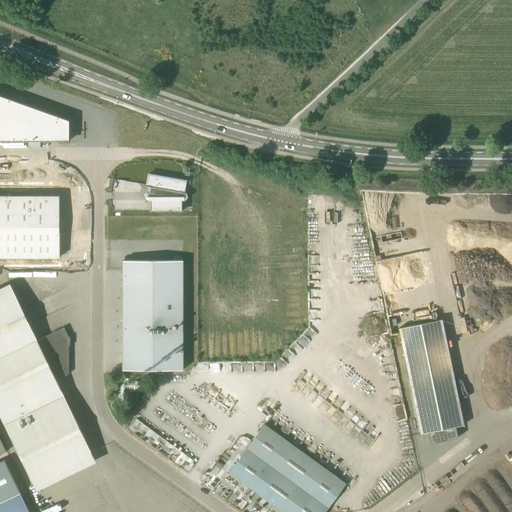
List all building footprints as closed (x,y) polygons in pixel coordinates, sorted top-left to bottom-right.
[(69,120),(0,95),(0,141),(69,141),(69,120)] [(184,200),(185,200),(186,199),(187,198),(187,197),(187,195),(187,194),(186,193),(185,192),(186,181),(182,180),(148,175),(147,182),(146,187),(150,187),(149,193),(147,193),(146,194),(145,194),(145,196),(144,197),(145,198),(145,199),(146,200),(147,200),(148,201),(150,201),(150,211),(182,210),(182,200),(184,200)] [(0,257),(60,257),(60,230),(72,230),(72,194),(74,194),(75,192),(75,190),(73,188),(71,188),(69,189),(67,186),(68,184),(67,182),(65,181),(63,181),(62,182),(61,184),(0,183),(0,257)] [(183,370),(183,340),(183,260),(127,260),(127,263),(123,266),(123,369),(183,370)] [(0,412),(32,480),(91,451),(57,380),(69,374),(69,345),(65,343),(64,340),(69,337),(64,327),(38,339),(37,337),(32,328),(15,292),(10,283),(0,287),(0,412)] [(415,408),(459,399),(442,319),(399,328),(415,408)] [(458,437),(456,426),(464,425),(459,399),(415,408),(421,434),(429,432),(431,443),(458,437)] [(282,511),(325,511),(346,483),(263,424),(229,473),(282,511)] [(438,492),(449,485),(443,476),(432,483),(438,492)] [(0,511),(29,511),(20,493),(0,502),(0,511)]
